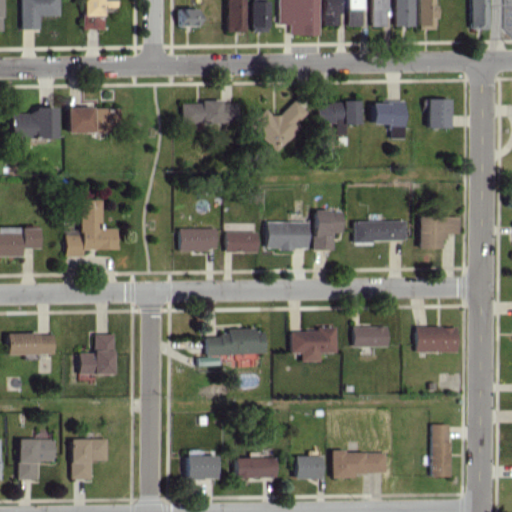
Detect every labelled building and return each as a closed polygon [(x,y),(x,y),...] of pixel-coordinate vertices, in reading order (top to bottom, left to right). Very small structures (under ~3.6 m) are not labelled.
[(55,14),(55,0),(16,0),(18,28),(35,28),(34,15),(55,14)] [(100,28),(100,11),(112,10),(112,0),(79,0),(80,28),(100,28)] [(222,0),(223,31),(242,31),(241,0),(222,0)] [(264,31),(265,0),(249,0),(247,0),(247,30),(264,31)] [(316,34),(315,0),(275,0),(275,23),(286,23),(286,34),(316,34)] [(319,0),(319,24),(336,25),(336,0),(319,0)] [(358,0),(343,0),(344,25),(359,25),(358,0)] [(383,25),(382,0),(366,0),(367,25),(383,25)] [(390,0),(391,25),(411,25),(410,0),(390,0)] [(431,28),(431,0),(414,0),(415,28),(431,28)] [(466,0),(467,28),(484,28),(483,0),(466,0)] [(175,8),(175,25),(195,25),(195,7),(175,8)] [(262,108),(246,124),(272,151),(296,127),(292,123),(304,111),(290,98),(271,117),(262,108)] [(445,98),(423,98),(423,127),(446,127),(445,98)] [(178,103),(178,122),(234,122),(234,100),(197,100),(197,103),(178,103)] [(332,122),(332,134),(342,133),(341,123),(356,123),(355,100),(312,101),(313,122),(332,122)] [(400,101),(367,100),(367,123),(385,123),(385,137),(400,138),(400,101)] [(63,132),(115,131),(114,106),(63,107),(63,132)] [(7,109),(7,137),(31,137),(31,138),(53,137),(53,109),(7,109)] [(61,255),(79,255),(79,249),(112,249),(112,227),(97,227),(97,199),(76,199),(76,234),(61,234),(61,255)] [(339,210),(310,209),(309,249),(329,249),(329,231),(339,231),(339,210)] [(414,215),(414,247),(439,247),(439,232),(455,232),(455,215),(414,215)] [(349,241),(401,240),(400,220),(349,221),(349,241)] [(302,248),(303,221),(262,221),(261,247),(302,248)] [(34,247),(33,227),(0,227),(0,255),(17,255),(17,247),(34,247)] [(175,249),(212,249),(212,227),(175,227),(175,249)] [(221,250),(253,251),(253,231),(221,230),(221,250)] [(348,345),(383,345),(383,326),(349,325),(348,345)] [(452,351),(453,326),(411,326),(411,350),(452,351)] [(260,352),(259,328),(224,329),(224,334),(201,335),(201,356),(193,357),(193,365),(216,364),(216,353),(260,352)] [(285,329),(286,352),(296,352),(296,360),(316,360),(315,351),(331,351),(331,328),(285,329)] [(3,353),(50,353),(49,332),(3,333),(3,353)] [(74,352),(74,373),(109,374),(109,332),(89,332),(89,352),(74,352)] [(445,475),(445,423),(426,423),(426,475),(445,475)] [(13,478),(32,479),(33,459),(48,460),(48,438),(14,438),(13,478)] [(102,438),(66,438),(67,478),(87,478),(86,459),(103,459),(102,438)] [(380,450),(327,451),(327,477),(349,476),(349,472),(381,472),(380,450)] [(212,454),(182,454),(181,478),(211,478),(212,454)] [(290,477),(317,478),(317,455),(291,454),(290,477)] [(230,457),(231,477),(272,476),(272,456),(230,457)]
